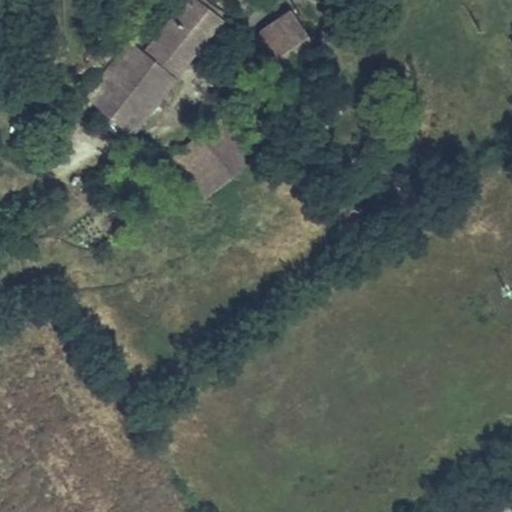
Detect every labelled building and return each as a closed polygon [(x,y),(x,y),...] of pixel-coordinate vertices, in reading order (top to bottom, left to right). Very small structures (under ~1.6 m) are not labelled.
[(126,122),(223,14),(206,0),(188,0),(149,44),(100,99),(126,122)] [(317,47),(298,17),(276,27),(270,32),(267,35),(267,39),(267,45),(284,70),(317,47)] [(84,84),(100,99),(149,44),(133,29),(84,84)] [(214,116),(167,149),(192,190),(242,156),(214,116)] [(122,142),(104,153),(109,167),(130,155),(122,142)]
